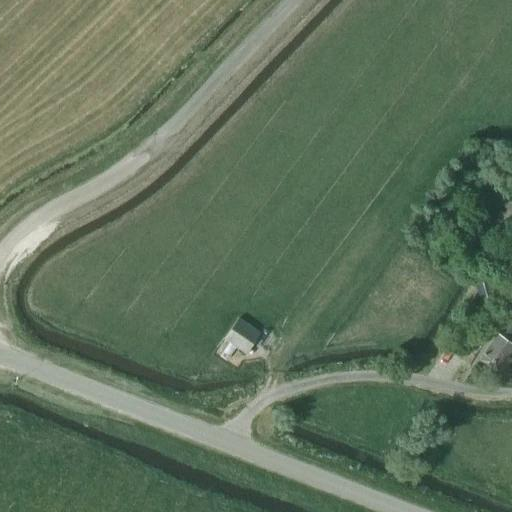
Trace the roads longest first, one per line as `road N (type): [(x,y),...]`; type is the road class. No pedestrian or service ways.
road 1 (unclassified): [(410,511),(0,353)]
road 2 (unclassified): [(0,262),(30,223),(139,156),(291,0)]
